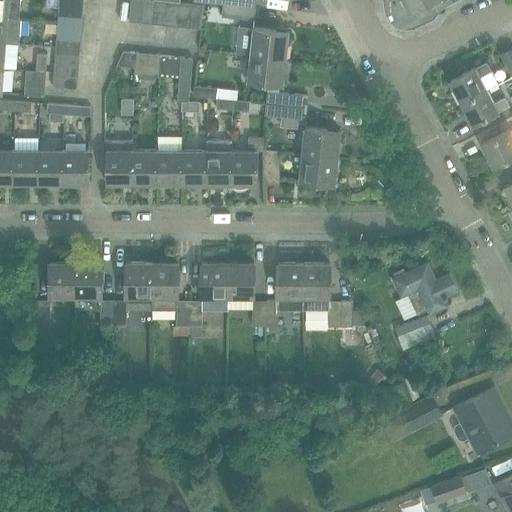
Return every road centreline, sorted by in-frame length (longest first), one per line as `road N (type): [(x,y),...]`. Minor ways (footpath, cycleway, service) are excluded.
road 1 (residential): [(455,197),(402,221),(0,222)]
road 2 (unknown): [(76,222),(87,0)]
road 3 (residential): [(386,62),(455,197)]
road 4 (residential): [(386,62),(511,9)]
road 5 (residential): [(511,307),(455,197)]
